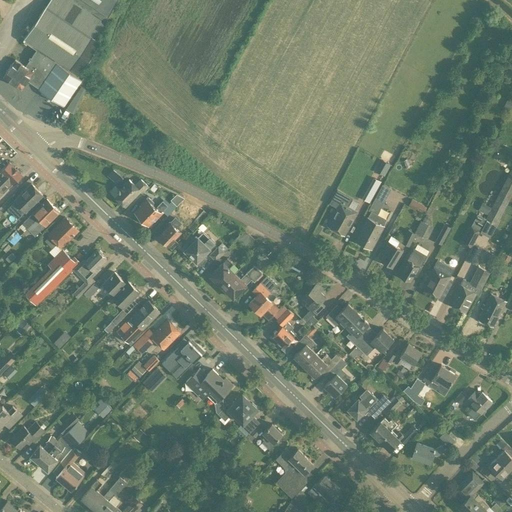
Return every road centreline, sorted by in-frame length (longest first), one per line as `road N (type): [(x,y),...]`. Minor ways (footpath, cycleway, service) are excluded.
road 1 (tertiary): [(511,376),(351,275),(140,165),(67,138),(32,142)]
road 2 (secondary): [(383,484),(32,142)]
road 3 (residential): [(408,506),(511,405)]
